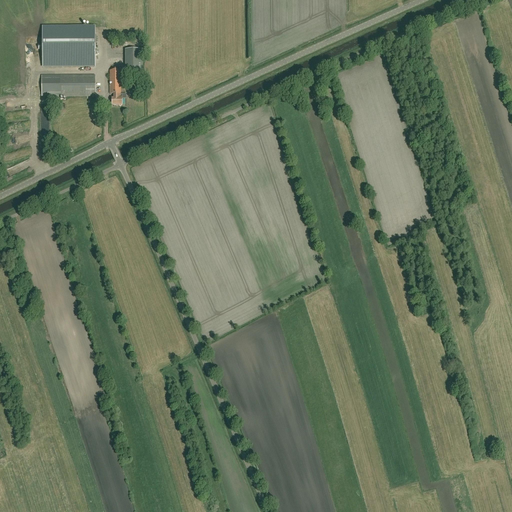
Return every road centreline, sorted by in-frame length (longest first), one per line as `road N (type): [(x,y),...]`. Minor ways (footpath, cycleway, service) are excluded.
road 1 (unclassified): [(120,164),(482,0)]
road 2 (unclassified): [(268,511),(120,164)]
road 3 (unclassified): [(110,143),(422,0)]
road 4 (unclassified): [(0,222),(120,164)]
road 5 (unclassified): [(0,196),(110,143)]
